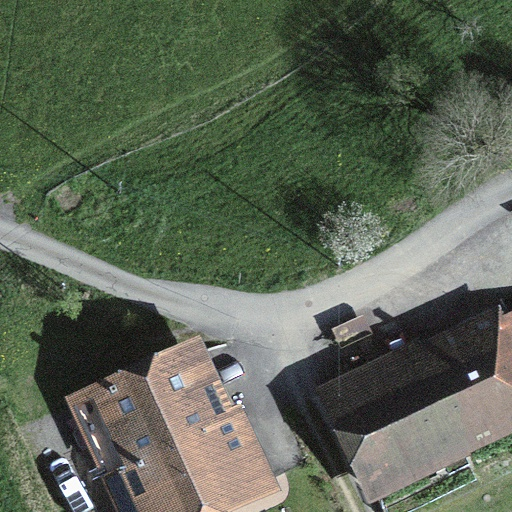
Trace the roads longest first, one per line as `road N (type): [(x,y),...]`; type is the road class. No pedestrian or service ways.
road 1 (residential): [(0,243),(275,341),(511,197)]
road 2 (track): [(275,341),(359,511)]
